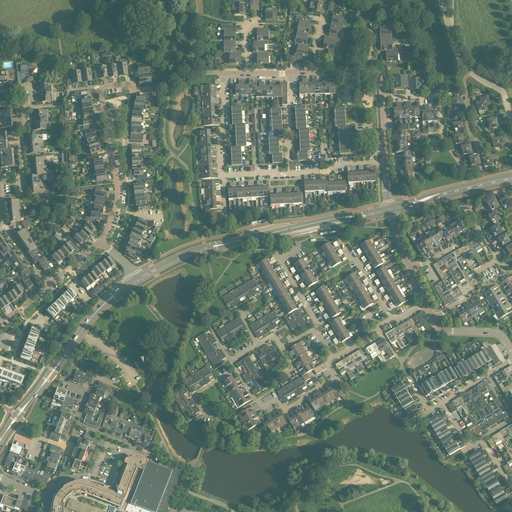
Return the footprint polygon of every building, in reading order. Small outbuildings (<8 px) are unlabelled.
[(243,9),(247,9),(247,3),(246,0),(243,0),(244,3),(236,3),(236,15),(236,14),(243,14),(243,15),(243,9)] [(258,0),(246,0),(247,3),(247,9),(247,11),(247,10),(254,10),(254,11),(255,11),(255,5),(258,5),(258,0)] [(320,14),(321,8),(325,9),(326,3),(326,0),(311,0),(312,1),(310,9),(313,9),(312,13),(313,13),(313,12),(320,13),(320,14)] [(276,10),(275,8),(274,8),(273,8),(271,8),(271,10),(265,10),(266,10),(266,17),(265,17),(265,18),(270,18),(271,21),(285,21),(285,18),(281,18),(281,17),(277,17),(276,10)] [(337,24),(336,28),(342,29),(344,18),(333,15),(333,16),(334,16),(332,23),(331,23),(337,24)] [(297,32),(303,33),(309,34),(308,34),(309,27),(310,27),(310,26),(304,26),(305,22),(306,18),(296,17),(295,22),(297,25),(298,25),(297,32)] [(235,34),(231,34),(231,31),(232,30),(232,26),(220,26),(221,31),(224,31),(224,36),(221,36),(221,41),(224,41),(231,41),(235,41),(234,41),(234,34),(235,34)] [(342,29),(336,28),(331,27),(330,27),(332,27),(330,34),(329,34),(335,35),(334,39),(336,39),(340,40),(342,29)] [(386,36),(386,39),(392,39),(391,28),(380,28),(381,28),(381,36),(380,36),(386,36)] [(264,41),(268,41),(268,30),(263,30),(263,34),(257,34),(258,34),(258,41),(257,41),(259,41),(264,41)] [(302,37),(303,33),(297,32),(295,43),(298,44),(304,45),(307,45),(306,45),(307,38),(308,38),(302,37)] [(323,48),(329,49),(334,50),(336,43),(338,43),(340,42),(340,40),(336,39),(334,39),(330,38),(330,41),(324,40),(324,41),(325,41),(324,48),(323,48)] [(396,39),(392,39),(386,39),(386,43),(380,43),(381,43),(382,50),(381,51),(386,50),(392,50),(392,43),(396,43),(396,39)] [(224,53),(229,53),(235,53),(235,45),(231,45),(231,41),(224,41),(224,53)] [(263,53),(264,52),(264,41),(259,41),(259,45),(253,45),(254,45),(254,52),(253,52),(253,53),(263,53)] [(304,45),(298,44),(296,55),(295,55),(294,59),(302,60),(303,56),(307,57),(306,56),(308,49),(309,49),(303,48),(304,45)] [(334,50),(334,54),(328,53),(329,53),(328,60),(327,60),(338,62),(340,51),(334,50)] [(398,50),(392,50),(392,54),(386,54),(387,54),(388,61),(386,62),(398,61),(398,50)] [(264,52),(263,53),(263,56),(257,56),(258,56),(258,64),(257,64),(269,64),(268,52),(264,52)] [(235,53),(229,53),(229,64),(241,64),(240,64),(240,56),(241,56),(235,56),(235,53)] [(137,65),(138,75),(149,73),(148,63),(137,65)] [(126,64),(116,65),(118,76),(128,75),(126,64)] [(33,81),(33,77),(37,77),(36,69),(32,69),(32,65),(20,66),(21,80),(25,80),(25,74),(28,74),(29,82),(33,81)] [(116,65),(106,66),(108,78),(118,76),(116,65)] [(98,79),(108,78),(106,66),(96,68),(98,79)] [(0,86),(2,86),(2,85),(7,85),(6,80),(14,80),(13,70),(5,70),(6,72),(1,73),(1,75),(0,75),(0,86)] [(91,70),(81,71),(82,83),(92,81),(91,70)] [(82,83),(81,71),(70,73),(72,84),(82,83)] [(408,80),(408,76),(408,71),(404,72),(404,77),(396,77),(397,88),(397,87),(404,87),(404,88),(405,88),(404,83),(408,83),(408,80)] [(151,83),(149,73),(138,75),(139,85),(145,84),(145,87),(151,87),(151,83)] [(408,83),(408,87),(409,87),(408,86),(412,86),(412,91),(412,90),(420,89),(420,90),(419,79),(412,79),(411,76),(408,76),(408,80),(408,83)] [(333,83),(330,83),(330,95),(335,94),(339,94),(339,83),(335,83),(335,79),(333,79),(333,83)] [(241,95),(241,80),(239,80),(239,85),(236,85),(236,86),(233,86),(233,94),(236,94),(236,95),(241,95)] [(38,91),(38,94),(51,93),(50,85),(48,86),(48,85),(39,86),(39,91),(38,91)] [(218,92),(218,90),(216,90),(214,90),(214,86),(201,86),(201,91),(202,90),(202,97),(212,96),(214,96),(213,93),(218,92)] [(134,102),(145,102),(145,99),(149,100),(149,93),(145,92),(145,93),(139,93),(139,96),(136,96),(135,100),(134,100),(134,102)] [(51,93),(38,94),(39,98),(40,98),(40,103),(50,102),(50,101),(52,101),(51,93)] [(81,102),(81,104),(92,103),(92,101),(90,101),(89,94),(75,97),(76,101),(77,101),(77,102),(81,102)] [(487,113),(486,110),(485,106),(489,105),(487,98),(480,100),(481,103),(477,104),(479,115),(487,113)] [(462,106),(460,99),(452,100),(454,108),(462,106)] [(0,111),(0,120),(12,119),(11,111),(13,111),(13,110),(12,110),(11,108),(7,108),(7,111),(0,111)] [(463,119),(461,111),(453,113),(455,120),(463,119)] [(34,121),(47,120),(47,112),(41,113),(41,112),(33,112),(34,118),(33,118),(34,121)] [(500,118),(496,119),(488,121),(490,131),(497,130),(496,127),(497,127),(497,124),(501,123),(500,118)] [(12,125),(12,119),(0,120),(0,128),(14,128),(14,125),(12,125)] [(93,119),(82,121),(82,123),(78,124),(79,127),(83,126),(83,130),(89,129),(89,125),(92,125),(92,121),(93,121),(93,119)] [(47,120),(34,121),(34,125),(35,130),(43,130),(42,128),(48,128),(47,120)] [(463,131),(461,123),(454,125),(455,133),(463,131)] [(130,131),(130,134),(137,134),(136,138),(143,138),(143,135),(140,134),(140,132),(142,132),(142,129),(129,128),(129,130),(130,131)] [(83,137),(84,140),(96,136),(96,134),(94,134),(93,131),(90,132),(89,129),(83,130),(83,131),(79,133),(81,138),(83,137)] [(29,137),(30,145),(42,144),(42,141),(46,141),(46,135),(28,137),(29,137)] [(464,143),(462,135),(454,137),(456,145),(464,143)] [(97,138),(96,136),(84,140),(84,142),(86,141),(87,144),(96,141),(95,138),(97,138)] [(502,143),(506,142),(505,138),(493,140),(494,148),(502,146),(502,143)] [(0,150),(14,149),(7,150),(7,141),(0,141),(0,150)] [(86,147),(87,150),(99,146),(99,144),(97,145),(96,141),(87,144),(88,147),(86,147)] [(43,153),(42,144),(30,145),(31,154),(29,154),(43,153)] [(129,154),(143,154),(142,151),(140,151),(140,148),(140,146),(139,145),(131,145),(131,148),(131,152),(129,152),(129,154)] [(100,148),(99,146),(87,150),(88,152),(90,152),(90,155),(92,158),(98,156),(97,153),(100,152),(98,148),(100,148)] [(472,153),(470,146),(462,148),(464,155),(472,153)] [(0,150),(0,152),(1,159),(13,158),(12,150),(14,150),(14,149),(0,150)] [(90,158),(91,164),(91,166),(104,164),(104,162),(102,162),(102,159),(99,159),(98,156),(92,158),(90,158)] [(480,164),(478,156),(470,158),(472,166),(480,164)] [(13,158),(1,159),(1,168),(15,167),(15,166),(14,167),(13,158)] [(33,159),(34,168),(46,167),(46,158),(31,159),(31,160),(33,159)] [(483,160),(484,164),(485,167),(492,165),(490,158),(483,160)] [(47,175),(46,167),(34,168),(34,176),(28,177),(47,175)] [(143,173),(143,170),(131,170),(132,170),(132,172),(133,172),(133,176),(137,176),(137,179),(143,179),(147,178),(147,175),(147,173),(143,173)] [(30,177),(30,186),(43,184),(42,176),(47,176),(47,175),(28,177),(30,177)] [(107,177),(106,175),(93,177),(94,180),(96,179),(96,182),(97,185),(103,184),(103,181),(106,180),(105,177),(107,177)] [(132,191),(145,189),(144,187),(142,187),(142,184),(141,181),(135,182),(136,185),(133,185),(133,189),(131,189),(132,191)] [(43,184),(30,186),(31,194),(29,194),(44,193),(43,184)] [(91,196),(105,199),(105,198),(106,193),(101,192),(101,189),(95,188),(95,191),(91,190),(91,191),(90,193),(94,194),(94,197),(91,196)] [(507,198),(501,202),(505,209),(511,205),(507,198)] [(494,200),(488,204),(492,210),(498,206),(494,199),(494,200)] [(215,210),(216,210),(217,210),(216,207),(221,207),(221,204),(216,204),(215,204),(215,201),(205,201),(205,208),(206,208),(207,210),(215,210)] [(296,207),(293,207),(293,212),(285,213),(285,216),(297,216),(296,207)] [(493,223),(500,219),(496,212),(489,217),(493,223)] [(86,218),(86,219),(96,223),(96,219),(99,220),(100,216),(101,217),(102,215),(91,213),(90,215),(86,215),(86,218)] [(20,217),(10,217),(10,220),(9,220),(9,226),(16,226),(15,223),(20,222),(20,217)] [(136,221),(135,223),(146,229),(148,226),(146,225),(147,223),(139,218),(137,222),(136,221)] [(86,224),(84,226),(92,234),(94,232),(92,231),(95,229),(93,226),(96,223),(86,219),(85,220),(85,219),(83,221),(86,224)] [(459,221),(455,224),(460,233),(462,232),(465,236),(467,234),(459,221)] [(135,225),(134,228),(142,232),(143,230),(145,231),(146,229),(135,223),(134,224),(135,225)] [(458,235),(460,233),(455,224),(450,227),(458,240),(460,238),(458,235)] [(92,234),(84,226),(85,227),(83,229),(82,228),(80,230),(90,239),(91,237),(90,236),(92,234)] [(502,232),(498,226),(491,230),(495,236),(502,232)] [(450,227),(446,229),(451,239),(454,237),(456,241),(458,240),(450,227)] [(141,235),(142,232),(134,228),(132,231),(131,230),(130,232),(142,238),(143,236),(141,235)] [(445,242),(447,241),(441,232),(442,232),(440,228),(435,231),(441,240),(443,239),(445,242)] [(449,240),(451,239),(446,229),(442,232),(441,232),(447,241),(449,245),(451,243),(449,240)] [(19,240),(27,234),(23,230),(19,233),(18,230),(12,234),(16,239),(17,238),(19,240)] [(77,234),(85,242),(87,239),(88,240),(90,239),(80,230),(78,232),(80,233),(78,235),(77,234)] [(438,242),(441,240),(435,231),(431,234),(438,246),(440,245),(438,242)] [(130,235),(129,238),(137,242),(139,240),(140,241),(142,238),(130,232),(129,234),(130,235)] [(85,242),(77,234),(75,236),(72,233),(70,236),(69,234),(67,237),(72,241),(76,246),(78,243),(80,245),(82,242),(84,243),(85,242)] [(27,234),(19,240),(20,242),(19,243),(20,245),(30,239),(27,234)] [(436,248),(438,246),(431,234),(426,236),(432,246),(434,244),(436,248)] [(499,239),(503,245),(510,241),(506,235),(499,239)] [(429,247),(432,246),(426,236),(422,239),(430,252),(432,251),(429,247)] [(127,241),(126,243),(138,249),(141,244),(137,242),(129,238),(130,239),(129,242),(127,241)] [(30,239),(20,245),(22,247),(23,247),(25,249),(33,243),(30,239)] [(430,252),(422,239),(417,241),(418,242),(415,244),(414,243),(414,244),(422,256),(425,254),(424,253),(427,251),(428,253),(430,252)] [(473,254),(478,263),(481,260),(476,252),(482,249),(476,239),(471,242),(472,244),(468,246),(473,254)] [(363,249),(371,244),(369,240),(361,245),(363,249)] [(66,242),(62,245),(71,255),(72,254),(71,253),(74,250),(73,249),(75,247),(71,242),(69,244),(66,242)] [(33,243),(25,249),(26,251),(25,252),(26,254),(36,248),(33,243)] [(127,245),(125,248),(135,253),(137,251),(138,249),(126,243),(126,244),(127,245)] [(321,248),(323,252),(332,247),(330,243),(321,248)] [(374,248),(371,244),(363,249),(365,253),(374,248)] [(468,257),(473,254),(468,246),(467,244),(467,245),(468,245),(463,248),(462,247),(463,249),(460,251),(464,259),(472,272),(475,270),(468,257)] [(71,255),(62,245),(60,247),(62,249),(59,250),(66,258),(68,255),(69,257),(71,255)] [(323,252),(325,256),(334,251),(332,247),(323,252)] [(0,253),(3,258),(12,251),(11,249),(9,250),(8,248),(0,253)] [(31,260),(37,256),(33,250),(36,248),(26,254),(28,256),(31,260)] [(134,256),(135,253),(125,248),(125,250),(126,251),(124,254),(136,260),(138,258),(134,256)] [(374,248),(365,253),(368,257),(376,252),(374,248)] [(56,251),(54,252),(63,262),(64,261),(63,260),(66,258),(59,250),(57,252),(56,251)] [(453,260),(456,264),(461,273),(464,271),(459,262),(464,259),(460,251),(459,250),(453,253),(457,258),(454,260),(452,256),(451,257),(453,260)] [(12,251),(3,258),(4,257),(7,261),(17,255),(15,253),(13,254),(12,252),(12,251)] [(325,256),(328,260),(337,254),(334,251),(325,256)] [(63,262),(54,252),(52,254),(53,256),(51,258),(49,260),(53,265),(54,267),(56,265),(58,267),(63,262)] [(379,256),(376,252),(368,257),(370,261),(379,256)] [(328,260),(330,264),(339,258),(337,254),(328,260)] [(7,261),(10,266),(18,260),(17,258),(18,257),(17,255),(7,261)] [(40,260),(37,256),(31,260),(34,264),(37,262),(40,265),(46,261),(48,259),(46,255),(43,257),(40,260)] [(444,264),(445,265),(447,270),(452,278),(456,276),(451,267),(456,264),(453,260),(451,257),(450,255),(445,258),(448,263),(447,264),(446,262),(444,264)] [(379,256),(370,261),(372,265),(381,260),(379,256)] [(105,260),(110,268),(115,265),(109,257),(105,260)] [(339,258),(330,264),(332,268),(341,262),(339,258)] [(258,264),(260,268),(269,263),(267,259),(258,264)] [(294,264),(297,268),(305,263),(303,259),(294,264)] [(12,268),(13,270),(23,264),(21,261),(20,262),(18,260),(10,266),(8,267),(10,269),(12,268)] [(100,264),(106,271),(110,268),(105,260),(100,264)] [(383,264),(381,260),(372,265),(375,269),(383,264)] [(443,283),(447,281),(442,273),(447,270),(445,265),(444,264),(441,260),(442,261),(433,266),(433,265),(443,283)] [(46,261),(40,265),(44,272),(50,267),(46,261)] [(260,268),(263,272),(271,266),(269,263),(260,268)] [(308,266),(305,263),(297,268),(299,272),(308,266)] [(18,276),(21,274),(27,270),(24,266),(23,264),(13,270),(14,270),(17,268),(19,271),(17,273),(18,276)] [(96,267),(102,274),(106,271),(100,264),(96,267)] [(263,272),(265,276),(274,270),(271,266),(263,272)] [(299,272),(301,275),(310,270),(308,266),(299,272)] [(93,272),(98,278),(102,274),(96,267),(92,270),(93,272)] [(379,276),(387,271),(385,267),(376,272),(379,276)] [(20,280),(23,284),(29,280),(26,277),(30,274),(27,270),(21,274),(24,278),(20,280)] [(265,276),(267,279),(276,274),(274,270),(265,276)] [(310,270),(301,275),(304,279),(312,274),(310,270)] [(390,275),(387,271),(379,276),(381,280),(390,275)] [(469,279),(464,271),(461,273),(466,281),(469,287),(471,286),(470,284),(471,283),(475,288),(480,285),(482,284),(476,275),(469,279)] [(89,275),(94,283),(99,279),(98,278),(93,272),(89,275)] [(348,282),(357,277),(355,273),(346,278),(348,282)] [(267,279),(270,283),(278,278),(276,274),(267,279)] [(304,279),(306,283),(315,278),(312,274),(304,279)] [(84,278),(90,286),(94,283),(89,275),(84,278)] [(392,279),(390,275),(381,280),(383,284),(392,279)] [(471,290),(469,287),(466,281),(461,284),(456,276),(452,278),(457,286),(461,292),(463,291),(462,289),(463,288),(466,293),(471,290)] [(506,282),(508,285),(511,283),(511,276),(500,283),(501,285),(506,282)] [(348,282),(351,286),(359,281),(357,277),(348,282)] [(90,286),(84,278),(80,282),(86,289),(90,286)] [(270,283),(272,287),(281,282),(278,278),(270,283)] [(315,278),(306,283),(308,287),(317,282),(315,278)] [(246,284),(254,296),(258,294),(256,290),(259,288),(254,279),(246,284)] [(394,283),(392,279),(383,284),(386,288),(394,283)] [(29,280),(23,284),(27,290),(33,286),(29,280)] [(353,290),(355,288),(362,285),(359,281),(351,286),(353,290)] [(447,281),(443,283),(448,291),(452,297),(454,296),(453,293),(454,293),(457,299),(458,299),(457,298),(462,295),(462,296),(463,296),(461,292),(457,286),(452,289),(447,281)] [(13,289),(19,298),(21,297),(20,295),(23,293),(21,291),(24,289),(20,284),(18,286),(15,282),(13,284),(15,287),(13,289)] [(272,287),(274,291),(283,286),(281,282),(272,287)] [(386,288),(388,292),(397,287),(394,283),(386,288)] [(250,299),(254,296),(246,284),(238,288),(244,297),(247,295),(250,299)] [(362,285),(355,288),(353,290),(355,294),(364,288),(362,285)] [(274,291),(277,295),(285,290),(283,286),(274,291)] [(318,295),(327,290),(325,286),(316,291),(318,295)] [(397,287),(388,292),(390,296),(401,289),(398,286),(397,287)] [(452,297),(448,291),(443,294),(438,286),(435,288),(445,306),(448,304),(449,303),(449,304),(449,303),(451,302),(450,301),(453,300),(454,301),(452,297)] [(487,298),(494,294),(492,291),(497,288),(496,286),(484,293),(487,298)] [(62,289),(74,301),(78,297),(70,289),(68,291),(64,288),(62,289)] [(240,300),(244,297),(238,288),(230,293),(238,306),(242,303),(240,300)] [(355,294),(358,297),(366,292),(364,288),(355,294)] [(8,291),(16,302),(17,301),(16,300),(19,298),(13,289),(14,290),(12,292),(10,290),(8,291)] [(74,301),(62,289),(61,291),(64,295),(62,297),(70,305),(74,301)] [(403,293),(401,289),(390,296),(393,299),(403,293)] [(277,295),(279,299),(288,293),(285,290),(277,295)] [(329,293),(327,290),(318,295),(321,299),(329,293)] [(5,296),(10,304),(13,302),(14,303),(16,302),(8,291),(6,293),(7,295),(5,296)] [(358,297),(360,301),(369,296),(366,292),(358,297)] [(234,308),(238,306),(230,293),(222,298),(228,307),(232,304),(234,308)] [(279,299),(281,303),(290,297),(288,293),(279,299)] [(323,303),(332,297),(329,293),(321,299),(323,303)] [(405,297),(403,293),(393,299),(395,303),(405,297)] [(496,297),(494,294),(487,298),(490,304),(502,296),(501,294),(496,297)] [(70,305),(62,297),(60,299),(56,295),(54,297),(66,309),(70,305)] [(0,296),(0,298),(7,308),(8,307),(7,306),(10,304),(5,296),(3,298),(1,296),(0,296)] [(360,301),(362,305),(371,300),(369,296),(360,301)] [(502,296),(490,304),(493,309),(500,304),(499,301),(503,298),(502,296)] [(66,309),(54,297),(53,298),(56,302),(54,304),(62,312),(66,309)] [(281,303),(284,306),(292,301),(290,297),(281,303)] [(334,301),(332,297),(323,303),(325,307),(334,301)] [(405,297),(395,303),(397,307),(406,302),(404,298),(405,297)] [(477,305),(474,306),(478,314),(483,310),(476,298),(474,299),(477,305)] [(371,300),(362,305),(359,307),(362,311),(373,304),(371,300)] [(284,306),(286,310),(295,305),(292,301),(284,306)] [(328,310),(336,305),(334,301),(325,307),(328,310)] [(64,314),(62,312),(54,304),(52,306),(48,302),(47,304),(58,316),(60,318),(64,314)] [(473,317),(478,314),(474,306),(471,308),(467,303),(465,304),(473,317)] [(58,316),(47,304),(45,306),(49,309),(46,312),(54,320),(58,316)] [(464,313),(468,320),(473,317),(465,304),(463,306),(467,311),(464,313)] [(502,308),(500,304),(493,309),(496,314),(508,307),(507,305),(502,308)] [(295,305),(286,310),(288,314),(297,309),(295,305)] [(339,309),(336,305),(328,310),(330,314),(339,309)] [(510,309),(508,307),(496,314),(499,319),(507,315),(505,312),(510,309)] [(339,309),(330,314),(332,318),(341,313),(339,309)] [(463,323),(468,320),(464,313),(460,315),(457,309),(455,311),(463,323)] [(287,322),(290,326),(303,318),(298,310),(289,316),(291,319),(287,322)] [(266,317),(274,329),(278,327),(275,323),(279,320),(274,312),(266,317)] [(416,315),(411,318),(415,324),(417,328),(422,325),(427,333),(431,331),(420,313),(421,315),(419,316),(420,318),(419,319),(416,315)] [(232,322),(237,331),(241,328),(243,333),(248,330),(240,317),(232,322)] [(270,332),(274,329),(266,317),(258,321),(264,330),(267,328),(270,332)] [(303,318),(290,326),(292,330),(296,328),(299,331),(307,326),(303,318)] [(332,327),(341,322),(339,318),(330,323),(332,327)] [(422,336),(417,328),(415,324),(411,318),(403,324),(406,329),(409,333),(413,330),(418,338),(422,336)] [(260,332),(264,330),(258,321),(251,326),(258,339),(262,336),(260,332)] [(233,333),(237,331),(232,322),(224,327),(232,340),(236,337),(233,333)] [(343,326),(341,322),(332,327),(335,331),(343,326)] [(337,335),(346,330),(343,326),(335,331),(337,335)] [(414,341),(409,333),(406,329),(403,331),(399,326),(394,329),(397,334),(400,338),(405,335),(410,344),(414,341)] [(228,342),(232,340),(224,327),(216,331),(221,340),(225,338),(228,342)] [(24,332),(40,338),(42,332),(31,328),(30,331),(25,330),(24,332)] [(405,347),(400,338),(397,334),(394,329),(391,330),(392,331),(391,332),(391,331),(385,334),(391,344),(396,341),(401,349),(405,347)] [(348,333),(346,330),(337,335),(339,339),(348,333)] [(27,339),(38,343),(40,338),(24,332),(24,334),(29,336),(27,339)] [(201,346),(214,338),(212,334),(208,337),(205,333),(196,338),(201,346)] [(348,333),(339,339),(342,343),(350,337),(348,333)] [(217,342),(214,338),(201,346),(206,354),(215,349),(213,345),(217,342)] [(21,342),(36,348),(38,343),(27,339),(26,341),(22,340),(21,342)] [(375,343),(378,349),(381,353),(385,350),(390,358),(394,356),(387,343),(383,346),(380,340),(375,343)] [(24,349),(34,353),(36,348),(21,342),(20,344),(25,346),(24,349)] [(290,355),(302,348),(299,343),(292,347),(293,350),(288,353),(290,355)] [(267,345),(263,347),(271,360),(279,356),(274,347),(270,349),(267,345)] [(386,361),(381,353),(378,349),(375,351),(371,345),(366,348),(372,358),(377,355),(382,363),(386,361)] [(271,360),(263,347),(259,350),(262,354),(258,356),(263,365),(271,360)] [(305,353),(302,348),(290,355),(291,358),(296,355),(298,358),(305,353)] [(17,352),(32,358),(34,353),(24,349),(23,352),(18,350),(17,352)] [(211,362),(224,354),(221,350),(217,352),(215,349),(206,354),(211,362)] [(493,363),(498,359),(497,357),(492,360),(490,357),(488,355),(487,352),(485,350),(481,352),(487,362),(491,360),(492,361),(493,363)] [(352,354),(356,359),(358,364),(363,361),(368,369),(372,367),(364,354),(361,356),(357,351),(352,354)] [(32,358),(17,352),(16,354),(21,356),(20,359),(30,363),(32,358)] [(483,365),(487,362),(481,352),(477,354),(483,365)] [(305,353),(298,358),(300,361),(295,364),(296,366),(308,359),(305,353)] [(226,358),(224,354),(211,362),(216,369),(224,364),(222,360),(226,358)] [(477,354),(474,357),(480,367),(483,365),(477,354)] [(243,366),(245,369),(253,364),(249,356),(236,364),(238,368),(243,366)] [(344,359),(347,365),(350,369),(354,366),(359,374),(363,372),(358,364),(356,359),(352,362),(349,356),(344,359)] [(474,357),(470,359),(476,369),(480,367),(474,357)] [(311,364),(308,359),(296,366),(297,368),(302,365),(304,368),(311,364)] [(476,369),(470,359),(466,361),(472,371),(476,369)] [(350,369),(347,365),(343,367),(340,361),(335,365),(341,374),(346,371),(351,379),(355,377),(350,369)] [(457,364),(458,366),(465,377),(466,378),(468,382),(469,381),(468,377),(467,376),(468,374),(462,363),(461,361),(457,364)] [(468,374),(472,371),(466,361),(462,363),(468,374)] [(243,376),(245,380),(258,372),(253,364),(245,369),(247,373),(243,376)] [(307,373),(313,370),(314,369),(311,364),(304,368),(306,371),(301,374),(302,376),(307,373)] [(76,371),(77,368),(70,365),(67,374),(73,377),(74,377),(76,371)] [(418,375),(429,369),(426,365),(415,371),(418,375)] [(465,377),(458,366),(454,368),(461,379),(461,378),(464,376),(465,377)] [(499,385),(507,380),(511,378),(511,376),(511,367),(511,366),(501,371),(505,377),(496,382),(499,385)] [(199,372),(207,385),(211,382),(209,378),(212,376),(207,367),(199,372)] [(446,370),(452,380),(456,378),(457,378),(451,368),(446,370)] [(6,380),(9,371),(4,369),(0,378),(6,380)] [(446,370),(443,372),(449,382),(452,380),(446,370)] [(11,382),(14,373),(9,371),(6,380),(11,382)] [(71,382),(77,384),(81,373),(76,371),(74,377),(73,377),(71,382)] [(83,381),(90,383),(93,374),(86,372),(85,374),(83,381)] [(203,387),(207,385),(199,372),(192,377),(197,385),(200,383),(203,387)] [(252,381),(254,385),(263,380),(258,372),(245,380),(248,384),(252,381)] [(449,382),(443,372),(439,375),(445,385),(449,382)] [(16,384),(19,375),(14,373),(11,382),(16,384)] [(81,385),(83,381),(85,374),(81,373),(77,384),(81,385)] [(19,375),(16,384),(23,386),(24,382),(23,381),(24,377),(19,375)] [(439,375),(435,377),(441,387),(441,388),(443,387),(446,392),(448,390),(446,387),(445,385),(439,375)] [(507,380),(510,385),(502,390),(504,394),(511,389),(511,388),(511,376),(511,378),(507,380)] [(193,387),(197,385),(192,377),(184,381),(192,394),(196,392),(193,387)] [(227,387),(239,379),(238,377),(233,380),(231,377),(223,382),(227,387)] [(293,382),(301,395),(305,393),(302,389),(306,386),(301,377),(293,382)] [(441,387),(435,377),(431,379),(441,395),(442,394),(439,388),(441,387)] [(240,381),(239,379),(227,387),(230,392),(237,387),(235,384),(240,381)] [(431,379),(427,382),(434,392),(435,391),(438,396),(441,395),(431,379)] [(263,380),(254,385),(257,389),(252,391),(255,395),(268,388),(263,380)] [(494,401),(497,399),(487,381),(478,386),(481,392),(484,396),(489,393),(494,401)] [(297,398),(301,395),(293,382),(285,387),(290,396),(294,394),(297,398)] [(404,387),(406,386),(409,384),(408,382),(402,385),(401,383),(402,383),(391,389),(393,393),(404,387)] [(427,382),(423,384),(433,400),(435,399),(433,396),(432,394),(434,392),(427,382)] [(329,384),(327,385),(335,398),(340,395),(336,387),(333,389),(329,384)] [(433,400),(423,384),(419,387),(426,397),(426,396),(427,395),(431,401),(433,400)] [(329,392),(326,393),(330,401),(335,398),(327,385),(325,386),(329,392)] [(239,390),(237,387),(230,392),(233,397),(245,389),(244,387),(239,390)] [(287,398),(290,396),(285,387),(277,392),(285,405),(289,402),(287,398)] [(404,387),(393,393),(396,397),(407,391),(404,387)] [(96,388),(94,395),(100,397),(103,398),(105,392),(105,391),(103,390),(99,389),(96,388)] [(178,404),(186,399),(184,395),(188,392),(186,388),(173,396),(178,404)] [(485,406),(489,404),(484,396),(481,392),(478,394),(474,388),(469,391),(473,397),(475,401),(480,398),(485,406)] [(57,389),(55,393),(52,402),(57,404),(62,391),(57,389)] [(247,392),(245,389),(233,397),(236,402),(243,398),(242,395),(247,392)] [(330,401),(326,393),(323,395),(319,390),(317,391),(325,404),(330,401)] [(55,393),(48,391),(45,400),(52,402),(55,393)] [(67,392),(62,391),(57,404),(61,406),(62,406),(65,397),(67,392)] [(318,398),(315,400),(320,407),(325,404),(317,391),(315,393),(318,398)] [(409,395),(407,391),(396,397),(398,401),(409,395)] [(400,405),(411,398),(410,396),(415,393),(414,391),(411,393),(409,395),(398,401),(400,405)] [(89,393),(87,398),(98,402),(100,397),(94,395),(89,393)] [(476,411),(480,409),(475,401),(473,397),(469,399),(466,393),(461,396),(464,402),(467,406),(471,403),(476,411)] [(320,407),(315,400),(312,402),(309,396),(307,398),(314,410),(320,407)] [(68,415),(69,412),(65,410),(67,405),(71,407),(74,400),(65,397),(62,406),(61,406),(59,412),(68,415)] [(403,409),(419,399),(417,397),(412,400),(411,398),(400,405),(403,409)] [(87,398),(85,403),(96,407),(98,402),(87,398)] [(245,401),(243,398),(236,402),(239,407),(252,400),(250,398),(245,401)] [(189,402),(186,399),(178,404),(184,414),(192,408),(191,406),(195,404),(193,400),(189,402)] [(419,399),(403,409),(405,413),(416,406),(415,404),(416,403),(417,403),(420,401),(419,399)] [(452,402),(453,403),(454,405),(456,408),(457,410),(458,411),(463,408),(468,417),(472,414),(467,406),(464,402),(460,404),(457,399),(452,402)] [(497,399),(494,401),(498,409),(494,412),(499,422),(504,419),(501,413),(505,411),(497,399)] [(85,403),(83,407),(94,412),(96,407),(85,403)] [(307,410),(304,411),(309,419),(314,416),(306,403),(304,404),(307,410)] [(499,422),(494,412),(489,404),(485,406),(490,414),(485,417),(487,421),(488,423),(491,427),(496,424),(499,422)] [(418,410),(416,406),(405,413),(407,416),(418,410)] [(81,413),(86,414),(92,417),(94,412),(83,407),(81,413)] [(192,408),(184,414),(189,422),(198,417),(196,414),(200,412),(197,408),(194,410),(192,408)] [(309,419),(304,411),(301,413),(298,408),(296,409),(304,422),(309,419)] [(297,416),(294,418),(298,425),(304,422),(296,409),(294,411),(297,416)] [(487,421),(485,417),(480,409),(476,411),(481,419),(476,422),(479,427),(480,429),(482,432),(487,429),(484,424),(485,423),(486,424),(488,423),(487,421)] [(242,420),(254,412),(253,410),(248,413),(246,410),(239,415),(242,420)] [(279,416),(276,418),(281,425),(286,422),(279,410),(276,411),(279,416)] [(418,410),(407,416),(410,420),(421,414),(418,410)] [(73,417),(68,415),(59,412),(57,417),(71,422),(73,417)] [(256,414),(254,412),(242,420),(245,425),(253,420),(251,417),(256,414)] [(86,414),(83,423),(98,429),(102,420),(98,418),(96,423),(91,421),(92,417),(86,414)] [(110,428),(114,429),(118,418),(107,414),(101,428),(109,431),(110,428)] [(430,425),(441,418),(439,414),(428,421),(430,425)] [(479,427),(476,422),(472,414),(468,417),(473,425),(468,428),(468,429),(470,431),(471,434),(473,436),(474,437),(479,434),(477,431),(480,429),(479,427)] [(270,415),(268,416),(276,428),(281,425),(276,418),(273,420),(270,415)] [(298,425),(294,418),(291,420),(288,415),(286,416),(293,428),(298,425)] [(276,428),(268,416),(266,417),(269,422),(266,424),(270,431),(276,428)] [(69,427),(71,422),(57,417),(55,422),(69,427)] [(114,429),(113,432),(120,435),(122,432),(125,434),(126,434),(130,423),(118,418),(114,429)] [(442,420),(441,418),(430,425),(433,429),(443,423),(444,422),(442,420)] [(253,420),(245,425),(243,426),(246,432),(261,423),(260,421),(255,424),(253,420)] [(435,433),(446,426),(448,425),(451,423),(450,421),(444,425),(443,423),(433,429),(435,433)] [(55,422),(53,427),(67,432),(69,427),(55,422)] [(133,437),(137,438),(140,432),(142,427),(130,423),(126,434),(125,434),(124,437),(132,440),(133,437)] [(448,430),(446,426),(435,433),(437,437),(448,430)] [(53,427),(51,432),(60,435),(60,436),(65,437),(67,432),(53,427)] [(511,441),(511,432),(511,433),(508,427),(500,432),(503,438),(506,442),(511,439),(511,441)] [(437,437),(440,440),(450,434),(451,434),(448,430),(437,437)] [(85,441),(92,443),(94,444),(97,445),(98,441),(96,440),(90,438),(92,433),(86,431),(83,439),(83,440),(85,441)] [(60,435),(51,432),(49,439),(58,442),(60,436),(60,435)] [(137,438),(134,446),(142,449),(143,446),(147,447),(152,436),(140,432),(137,438)] [(491,437),(492,438),(493,440),(495,443),(496,446),(497,447),(502,444),(507,452),(511,450),(506,442),(503,438),(500,432),(491,437)] [(450,434),(440,440),(442,444),(452,438),(450,434)] [(78,438),(76,443),(90,448),(92,443),(85,441),(83,440),(83,439),(78,438)] [(455,442),(452,438),(442,444),(444,448),(455,442)] [(457,441),(455,442),(444,448),(447,452),(458,445),(456,443),(461,440),(460,439),(457,441)] [(74,448),(88,453),(90,448),(76,443),(74,448)] [(12,444),(10,451),(18,455),(21,448),(12,444)] [(458,445),(447,452),(449,456),(460,449),(465,446),(464,444),(459,447),(458,445)] [(49,452),(51,453),(58,455),(60,448),(51,445),(49,452)] [(74,448),(72,453),(86,458),(88,453),(74,448)] [(18,455),(10,451),(4,466),(12,470),(15,463),(10,462),(12,456),(17,458),(18,455)] [(468,458),(470,462),(480,455),(478,452),(479,451),(468,458)] [(50,457),(60,462),(62,457),(58,455),(51,453),(50,457)] [(70,458),(75,460),(75,459),(78,460),(84,463),(86,458),(72,453),(70,458)] [(472,465),(483,459),(481,455),(480,456),(480,455),(470,462),(472,465)] [(50,457),(48,462),(58,466),(60,462),(50,457)] [(129,503),(130,504),(145,464),(146,462),(135,457),(128,459),(126,464),(127,465),(122,476),(118,486),(115,488),(112,489),(98,483),(97,483),(96,486),(88,483),(87,483),(84,482),(83,482),(80,482),(79,482),(76,482),(75,483),(72,484),(71,484),(68,486),(67,486),(65,488),(64,488),(65,489),(62,491),(62,492),(59,494),(59,495),(57,497),(56,498),(55,500),(55,501),(54,505),(53,506),(53,508),(53,509),(54,509),(53,511),(127,511),(126,511),(129,503)] [(75,459),(75,460),(71,468),(78,471),(80,466),(85,468),(87,464),(84,463),(78,460),(75,459)] [(483,459),(472,465),(475,469),(485,463),(483,459)] [(477,473),(488,466),(487,465),(489,464),(489,463),(492,462),(491,460),(488,462),(485,463),(475,469),(477,473)] [(46,467),(57,471),(58,466),(48,462),(46,467)] [(131,504),(130,504),(129,503),(126,511),(127,511),(168,511),(183,471),(159,462),(158,466),(148,462),(131,504)] [(10,474),(15,476),(20,465),(15,463),(12,470),(10,474)] [(20,478),(24,467),(20,465),(15,476),(20,478)] [(480,477),(490,470),(488,466),(477,473),(480,477)] [(20,478),(25,480),(29,469),(24,467),(20,478)] [(55,476),(57,471),(46,467),(44,472),(50,474),(55,476)] [(35,468),(34,471),(32,477),(31,479),(39,482),(39,480),(47,483),(50,474),(44,472),(42,476),(37,474),(39,470),(35,468)] [(34,471),(29,469),(25,480),(30,482),(31,479),(32,477),(34,471)] [(492,469),(490,470),(480,477),(482,481),(492,475),(491,473),(493,471),(492,469)] [(494,479),(492,475),(482,481),(484,485),(494,479)] [(500,475),(497,477),(494,479),(484,485),(487,489),(497,482),(496,480),(498,479),(501,477),(500,475)] [(487,489),(489,492),(499,486),(500,486),(497,482),(487,489)] [(491,496),(501,490),(499,486),(489,492),(491,496)] [(504,494),(501,490),(491,496),(494,500),(504,494)] [(504,494),(494,500),(496,504),(507,498),(507,497),(506,498),(504,494)] [(17,500),(4,495),(0,504),(14,509),(15,507),(15,506),(17,500)] [(19,495),(17,500),(15,506),(15,507),(20,508),(24,497),(19,495)] [(20,508),(24,510),(27,504),(29,499),(24,497),(20,508)]
